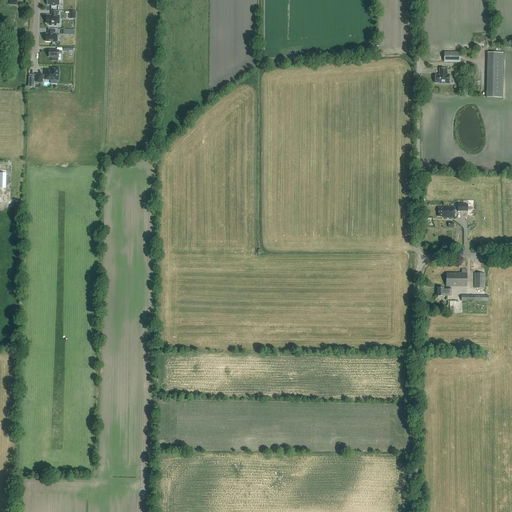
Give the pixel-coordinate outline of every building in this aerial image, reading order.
[(46,16),(46,23),(50,23),(49,25),(56,25),(56,24),(59,24),(59,16),(58,16),(59,12),(52,12),(52,16),(46,16)] [(48,34),(46,34),(46,41),(52,42),(52,43),(56,43),(56,42),(57,42),(57,35),(55,35),(55,30),(48,30),(48,34)] [(49,50),(49,57),(52,57),(52,61),(59,61),(59,57),(59,51),(49,50)] [(460,52),(444,52),(444,62),(460,62),(460,52)] [(503,53),(487,53),(486,98),(502,98),(503,53)] [(42,76),(42,75),(36,74),(36,82),(42,82),(42,79),(51,80),(57,80),(58,80),(58,69),(51,68),(51,71),(49,71),(49,72),(45,72),(45,76),(42,76)] [(439,83),(449,84),(449,74),(447,74),(447,69),(440,69),(439,75),(435,75),(435,83),(439,83)] [(454,218),(454,207),(443,207),(443,208),(438,208),(438,217),(442,217),(445,217),(445,218),(454,218)] [(446,273),(446,287),(467,287),(467,269),(461,269),(461,273),(446,273)] [(485,288),(485,273),(474,273),(474,288),(485,288)] [(444,296),(451,296),(451,288),(444,288),(438,288),(438,296),(444,296)]
